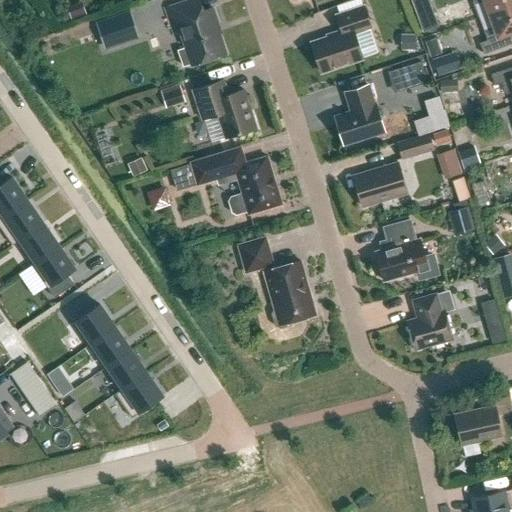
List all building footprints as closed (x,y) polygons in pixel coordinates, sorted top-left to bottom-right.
[(194,0),(191,0),(165,9),(174,36),(182,33),(187,48),(178,51),(183,67),(193,63),(193,65),(224,55),(214,26),(218,25),(213,8),(199,13),(194,0)] [(489,14),(511,5),(511,0),(472,0),(474,6),(485,2),(489,14)] [(480,44),(484,55),(511,44),(511,38),(510,33),(511,32),(511,5),(489,14),(494,27),(483,30),(487,41),(480,44)] [(311,44),(321,73),(363,59),(354,34),(371,28),(364,7),(336,16),(342,34),(311,44)] [(433,10),(417,17),(423,34),(440,27),(433,10)] [(130,12),(95,23),(102,43),(137,31),(130,12)] [(417,51),(417,35),(402,35),(402,51),(417,51)] [(457,51),(433,60),(439,77),(463,68),(457,51)] [(390,71),(395,92),(429,82),(423,61),(390,71)] [(511,92),(511,67),(491,75),(495,86),(502,84),(506,94),(511,92)] [(164,88),(172,108),(190,100),(182,80),(164,88)] [(256,129),(244,90),(228,95),(224,80),(193,90),(202,120),(218,115),(225,139),(256,129)] [(250,87),(264,131),(273,129),(259,84),(250,87)] [(335,118),(344,145),(384,132),(375,105),(374,105),(368,86),(345,93),(352,112),(335,118)] [(436,131),(440,143),(454,138),(450,127),(436,131)] [(398,143),(402,159),(433,150),(429,134),(398,143)] [(449,178),(467,172),(458,147),(440,153),(449,178)] [(232,213),(236,215),(248,212),(249,215),(282,204),(267,157),(245,164),(241,148),(191,163),(197,185),(229,176),(231,181),(238,179),(242,194),(231,198),(229,202),(232,213)] [(353,176),(363,207),(388,199),(396,203),(405,187),(398,163),(353,176)] [(0,219),(28,201),(11,177),(0,185),(0,219)] [(489,204),(482,180),(470,183),(477,207),(489,204)] [(158,209),(174,203),(168,186),(152,192),(158,209)] [(0,219),(0,227),(12,245),(43,223),(28,201),(0,219)] [(447,212),(453,236),(474,231),(468,207),(447,212)] [(388,241),(381,243),(383,251),(376,253),(384,281),(417,272),(419,280),(438,275),(433,255),(425,257),(420,240),(415,241),(410,221),(384,228),(388,241)] [(31,265),(59,246),(43,223),(12,245),(12,246),(16,243),(31,265)] [(496,236),(485,246),(493,256),(505,246),(496,236)] [(246,273),(265,268),(267,272),(264,272),(274,309),(271,314),(275,326),(280,329),(292,326),(295,321),(316,315),(301,262),(273,270),(272,266),(274,265),(266,238),(238,246),(246,273)] [(59,246),(31,265),(54,298),(74,284),(67,275),(75,269),(59,246)] [(511,254),(493,259),(499,279),(511,275),(511,254)] [(445,340),(452,338),(445,313),(441,314),(436,295),(413,301),(418,320),(408,323),(415,349),(433,344),(435,345),(443,343),(445,340)] [(488,299),(494,342),(508,340),(502,297),(488,299)] [(88,347),(115,328),(99,305),(72,323),(88,347)] [(3,323),(0,324),(0,334),(5,341),(12,336),(3,323)] [(104,369),(131,351),(115,328),(88,347),(104,369)] [(115,395),(147,373),(131,351),(104,369),(119,391),(115,394),(115,395)] [(27,362),(9,374),(39,418),(57,406),(27,362)] [(147,373),(115,395),(131,418),(163,396),(147,373)] [(57,389),(62,396),(73,389),(68,381),(57,389)] [(455,415),(456,419),(454,422),(456,429),(458,430),(462,446),(502,437),(497,416),(511,412),(511,411),(507,389),(491,392),(495,406),(455,415)] [(65,408),(74,422),(85,415),(75,401),(65,408)] [(0,438),(8,434),(7,433),(15,427),(0,406),(0,438)] [(509,511),(509,510),(507,509),(503,492),(472,499),(474,511),(509,511)] [(362,509),(372,501),(368,494),(357,502),(362,509)]
